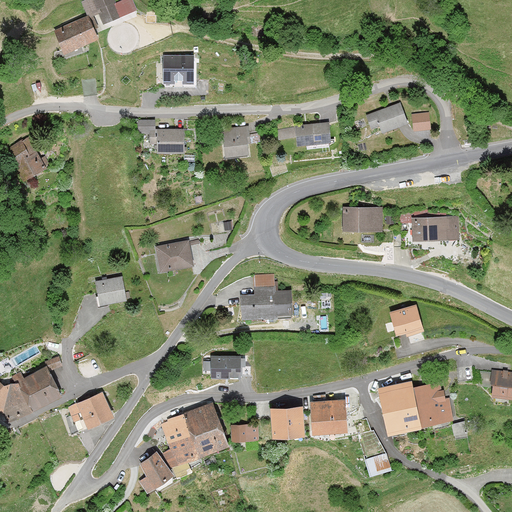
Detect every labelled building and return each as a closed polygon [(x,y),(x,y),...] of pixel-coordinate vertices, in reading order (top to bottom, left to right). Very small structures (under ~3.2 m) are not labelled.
[(134,9),(130,0),(119,0),(114,2),(113,0),(79,0),(80,0),(86,17),(50,33),(61,56),(96,39),(92,30),(121,18),(119,15),(134,9)] [(194,55),(163,55),(163,83),(193,84),(194,55)] [(382,133),(408,123),(400,102),(366,115),(371,129),(379,126),(382,133)] [(429,112),(412,114),(414,130),(431,129),(429,112)] [(295,146),(330,144),(328,122),(293,125),(295,146)] [(155,128),(155,124),(136,124),(136,133),(150,133),(150,144),(157,144),(157,128),(155,128)] [(222,128),(225,155),(249,153),(248,142),(251,142),(249,125),(222,128)] [(156,153),(184,153),(184,128),(157,128),(157,144),(156,153)] [(6,149),(25,180),(47,167),(34,146),(38,144),(33,135),(21,142),(20,140),(6,149)] [(342,232),(381,232),(382,207),(343,206),(342,232)] [(458,217),(410,218),(411,242),(458,241),(458,217)] [(231,230),(231,222),(223,222),(223,230),(231,230)] [(187,240),(154,247),(159,273),(193,266),(187,240)] [(274,289),(274,273),(251,274),(252,295),(240,295),(240,320),(292,319),(291,289),(274,289)] [(125,301),(121,276),(93,281),(98,305),(125,301)] [(416,305),(388,313),(395,338),(423,329),(416,305)] [(59,354),(46,360),(50,369),(63,363),(59,354)] [(240,354),(210,354),(210,378),(240,377),(240,354)] [(46,362),(1,383),(0,381),(0,409),(5,422),(61,396),(46,362)] [(511,370),(491,370),(489,396),(511,397),(511,370)] [(421,430),(420,427),(412,385),(412,380),(376,387),(385,436),(421,430)] [(412,385),(420,427),(452,419),(447,396),(441,397),(437,380),(412,385)] [(74,402),(74,403),(66,406),(69,418),(79,414),(85,428),(111,417),(100,391),(74,402)] [(309,434),(346,431),(343,398),(307,401),(309,434)] [(180,414),(198,457),(229,444),(212,401),(180,414)] [(303,436),(301,406),(268,408),(270,438),(303,436)] [(180,414),(160,422),(177,465),(198,457),(180,414)] [(258,442),(257,424),(230,424),(230,442),(258,442)] [(147,492),(174,473),(157,449),(140,462),(146,475),(139,480),(147,492)] [(368,476),(391,470),(386,452),(363,458),(368,476)]
